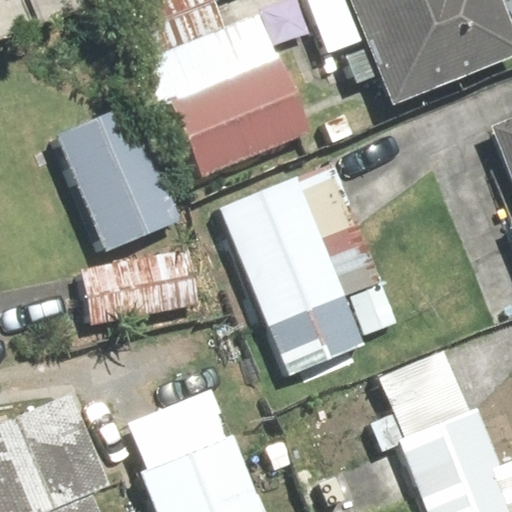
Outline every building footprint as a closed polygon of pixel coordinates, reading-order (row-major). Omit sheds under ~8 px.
[(339,0),(384,114),(511,64),(511,50),(492,0),(339,0)] [(264,62),(147,106),(178,189),(295,145),(264,62)] [(113,111),(42,141),(88,253),(160,223),(113,111)] [(511,120),(486,131),(511,196),(511,222),(504,226),(511,246),(511,120)] [(364,284),(315,167),(203,214),(272,381),(353,348),(332,298),(364,284)] [(185,264),(64,277),(69,332),(190,319),(185,264)] [(359,386),(387,451),(366,460),(379,491),(400,482),(412,511),(498,511),(483,475),(432,355),(359,386)] [(126,475),(117,479),(130,511),(245,511),(196,394),(107,431),(126,475)] [(66,400),(0,426),(0,511),(92,511),(89,503),(104,497),(66,400)] [(511,511),(511,462),(483,475),(498,511),(511,511)]
